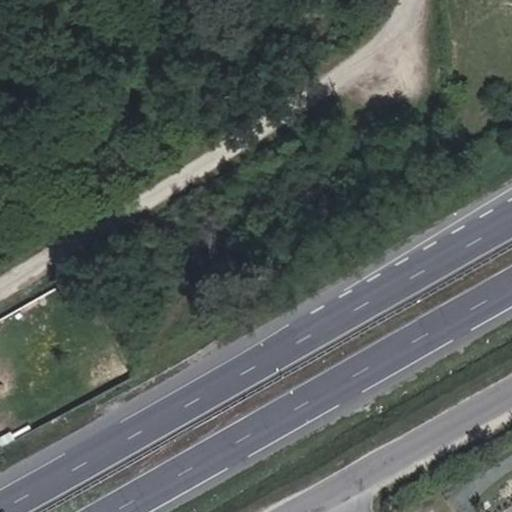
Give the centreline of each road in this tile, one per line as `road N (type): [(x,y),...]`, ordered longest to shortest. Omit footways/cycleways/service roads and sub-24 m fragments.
road 1 (trunk): [(511,219),(3,511)]
road 2 (trunk): [(116,511),(511,285)]
road 3 (residential): [(305,511),(511,395)]
